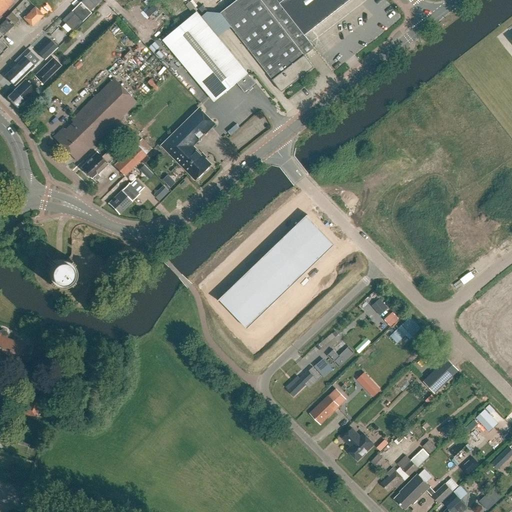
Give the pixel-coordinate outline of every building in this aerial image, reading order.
[(0,0),(0,16),(14,3),(10,0),(0,0)] [(237,0),(221,13),(231,27),(281,92),(282,92),(300,78),(302,76),(314,67),(305,56),(314,48),(305,35),(350,0),(237,0)] [(73,31),(91,13),(81,2),(63,20),(73,31)] [(199,9),(204,15),(208,11),(203,5),(199,9)] [(31,27),(44,16),(35,6),(22,18),(31,27)] [(248,74),(197,12),(164,41),(215,102),(237,83),(248,74)] [(2,36),(18,21),(10,13),(5,18),(6,19),(0,25),(0,56),(4,53),(3,52),(8,47),(0,39),(3,37),(2,36)] [(511,25),(501,32),(504,36),(511,31),(511,25)] [(50,55),(57,48),(49,40),(39,50),(42,53),(40,55),(44,60),(50,55)] [(22,78),(34,66),(24,57),(12,68),(13,68),(5,76),(13,84),(21,77),(22,78)] [(42,85),(62,66),(53,57),(34,76),(42,85)] [(77,70),(82,66),(79,62),(74,66),(77,70)] [(244,92),(255,83),(248,74),(237,83),(244,92)] [(77,160),(137,102),(113,78),(71,119),(73,122),(65,130),(66,131),(58,140),(77,160)] [(6,97),(17,107),(35,89),(25,79),(7,96),(6,97)] [(215,124),(201,109),(164,145),(176,158),(197,179),(210,165),(192,146),(215,124)] [(124,128),(132,120),(129,117),(120,125),(124,128)] [(141,161),(146,156),(146,155),(135,144),(113,165),(124,177),(141,161)] [(110,159),(118,152),(115,149),(117,148),(114,145),(102,157),(97,152),(95,154),(93,154),(91,158),(81,167),(82,168),(81,169),(86,174),(87,173),(91,178),(96,173),(97,175),(108,165),(108,164),(111,160),(110,159)] [(144,164),(149,159),(146,156),(141,161),(144,164)] [(138,193),(143,188),(135,179),(130,185),(129,184),(109,204),(119,214),(139,194),(138,193)] [(158,201),(168,191),(163,187),(154,197),(158,201)] [(308,219),(294,233),(322,261),(336,248),(309,219),(308,219)] [(322,261),(294,233),(279,247),(307,275),(322,261)] [(307,275),(279,247),(265,260),(293,289),(307,275)] [(72,281),(71,279),(70,278),(69,277),(69,276),(69,275),(69,274),(70,272),(70,271),(70,270),(70,269),(69,267),(69,266),(69,265),(70,264),(72,261),(69,257),(67,259),(66,260),(65,260),(64,260),(63,260),(60,260),(59,260),(58,260),(57,260),(56,260),(55,260),(54,260),(53,260),(52,260),(51,260),(49,257),(45,261),(47,263),(48,264),(48,265),(49,266),(48,267),(48,269),(48,270),(48,272),(48,273),(48,274),(49,275),(49,276),(49,277),(48,278),(47,279),(45,281),(49,284),(51,283),(52,282),(53,282),(54,281),(55,281),(56,282),(57,282),(58,282),(59,282),(61,282),(63,281),(64,281),(65,281),(66,282),(67,283),(69,285),(72,281)] [(293,289),(265,260),(251,274),(278,303),(293,289)] [(278,303),(251,274),(236,288),(264,317),(278,303)] [(264,317),(236,288),(222,302),(222,303),(250,331),(264,317)] [(370,306),(379,315),(387,308),(377,298),(370,306)] [(389,326),(397,318),(390,312),(382,319),(389,326)] [(410,340),(417,333),(405,321),(398,328),(405,336),(410,340)] [(397,344),(405,336),(398,328),(390,336),(397,344)] [(24,366),(27,358),(24,358),(28,346),(7,338),(8,335),(6,331),(2,330),(0,331),(0,360),(20,367),(21,365),(24,366)] [(339,367),(354,353),(349,347),(339,356),(333,350),(328,355),(339,367)] [(323,358),(315,366),(324,377),(333,369),(323,358)] [(435,393),(458,371),(447,359),(424,381),(435,393)] [(296,365),(292,369),(296,374),(301,370),(296,365)] [(315,377),(319,374),(313,367),(300,379),(298,376),(287,387),(289,389),(288,390),(294,396),(306,385),(315,376),(315,377)] [(364,373),(357,380),(373,397),(380,390),(364,373)] [(327,419),(346,400),(336,389),(329,396),(318,406),(320,408),(312,415),(320,423),(325,417),(327,419)] [(45,411),(49,403),(31,395),(27,404),(25,403),(21,411),(36,418),(37,415),(44,418),(47,411),(45,411)] [(485,409),(476,417),(489,432),(498,424),(485,409)] [(443,435),(455,427),(450,421),(439,430),(443,435)] [(446,440),(458,431),(455,427),(443,435),(446,440)] [(373,444),(362,433),(359,436),(351,428),(341,438),(349,446),(346,449),(356,460),(373,444)] [(380,452),(388,444),(385,440),(376,448),(380,452)] [(429,455),(437,448),(429,440),(422,447),(429,455)] [(511,455),(511,450),(509,447),(498,458),(504,464),(511,455)] [(456,461),(466,454),(462,448),(455,453),(452,449),(449,451),(456,461)] [(423,449),(411,460),(407,455),(398,463),(403,468),(399,472),(394,468),(388,474),(390,476),(382,483),(390,492),(396,486),(398,488),(410,476),(410,475),(419,467),(430,456),(423,449)] [(371,462),(379,469),(386,461),(379,454),(371,462)] [(460,468),(466,475),(478,463),(472,457),(469,460),(470,461),(465,466),(463,465),(460,468)] [(404,491),(396,499),(405,508),(411,502),(413,504),(427,490),(440,503),(453,490),(446,483),(436,492),(419,475),(418,474),(403,490),(404,491)] [(477,501),(486,510),(499,496),(490,488),(477,501)] [(454,511),(452,509),(461,500),(453,492),(443,501),(449,507),(444,511),(454,511)]
